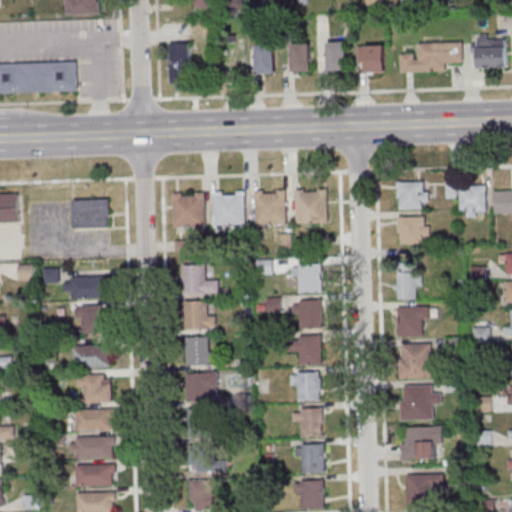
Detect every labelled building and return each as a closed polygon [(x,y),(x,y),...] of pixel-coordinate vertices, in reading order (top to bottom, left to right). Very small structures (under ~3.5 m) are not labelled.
[(95,0),(96,2),(99,2),(99,14),(66,15),(65,0),(95,0)] [(478,69),(508,69),(508,38),(478,38),(478,69)] [(329,70),(347,70),(347,41),(329,41),(329,70)] [(402,71),(446,71),(446,61),(464,61),(464,42),(421,42),(421,53),(402,53),(402,71)] [(192,43),(171,43),(171,82),(192,82),(192,43)] [(293,43),(293,71),(311,71),(311,43),(293,43)] [(276,45),(257,45),(257,73),(276,73),(276,45)] [(386,45),(358,45),(358,63),(368,63),(368,72),(386,72),(386,45)] [(0,93),(78,91),(77,61),(0,63),(0,93)] [(427,183),(399,183),(399,210),(427,210),(427,183)] [(488,215),(488,186),(461,186),(461,215),(488,215)] [(296,190),(297,224),(328,223),(328,189),(318,189),(318,193),(305,193),(305,190),(296,190)] [(255,191),(256,225),(287,224),(287,190),(277,190),(277,194),(264,194),(264,191),(255,191)] [(511,213),(511,190),(497,190),(497,214),(511,213)] [(214,192),(215,226),(247,225),(246,191),(236,192),(236,195),(223,195),(223,192),(214,192)] [(0,222),(20,223),(20,194),(0,193),(0,222)] [(173,193),(174,227),(206,226),(205,193),(195,193),(196,196),(182,197),(182,193),(173,193)] [(111,198),(75,198),(75,227),(111,227),(111,198)] [(400,243),(430,243),(430,216),(400,216),(400,243)] [(511,253),(502,253),(502,263),(508,263),(508,273),(511,272),(511,253)] [(399,299),(419,299),(419,287),(423,287),(423,263),(399,263),(399,299)] [(298,264),(321,264),(322,293),(300,294),(299,277),(291,278),(290,267),(298,267),(298,264)] [(34,280),(34,265),(20,265),(20,280),(34,280)] [(219,294),(184,295),(183,274),(185,274),(185,267),(206,266),(207,281),(219,281),(219,294)] [(61,268),(45,268),(45,283),(61,283),(61,268)] [(71,278),(111,277),(111,286),(108,286),(108,298),(72,299),(71,278)] [(300,301),(323,300),(324,330),(301,330),(301,314),(292,314),(292,304),(300,304),(300,301)] [(209,330),(186,331),(185,301),(207,301),(208,317),(215,317),(216,327),(209,327),(209,330)] [(108,333),(108,306),(78,306),(78,317),(83,317),(83,333),(108,333)] [(399,307),(399,337),(425,337),(425,320),(430,320),(430,307),(399,307)] [(210,365),(187,366),(186,337),(208,336),(209,352),(216,352),(216,362),(210,362),(210,365)] [(299,336),(322,336),(323,365),(300,366),(300,349),(291,350),(291,339),(299,339),(299,336)] [(435,344),(401,344),(401,379),(435,379),(435,344)] [(74,347),(113,346),(114,355),(110,355),(111,367),(75,368),(74,347)] [(0,368),(12,369),(12,358),(0,357),(0,368)] [(297,373),(320,372),(321,401),(299,402),(298,386),(290,386),(289,376),(298,375),(297,373)] [(218,403),(218,374),(188,374),(188,403),(218,403)] [(80,388),(87,388),(87,403),(113,403),(113,375),(80,375),(80,388)] [(435,394),(435,385),(404,385),(404,420),(435,420),(435,405),(443,405),(443,394),(435,394)] [(2,410),(0,409),(0,437),(15,438),(15,427),(2,427),(2,410)] [(76,410),(116,409),(116,418),(113,418),(113,430),(77,431),(76,410)] [(213,438),(190,439),(189,410),(211,409),(212,425),(219,425),(219,435),(213,435),(213,438)] [(301,409),(324,409),(324,438),(302,439),(302,422),(293,423),(293,413),(301,412),(301,409)] [(407,427),(407,460),(437,460),(437,445),(444,445),(444,427),(407,427)] [(492,444),(492,431),(480,431),(480,444),(492,444)] [(76,438),(116,437),(116,446),(113,446),(113,458),(77,459),(76,438)] [(302,445),(325,444),(326,474),(304,474),(303,458),(295,458),(294,448),(302,448),(302,445)] [(190,445),(190,471),(221,471),(221,445),(190,445)] [(77,466),(116,465),(116,474),(113,474),(114,486),(77,487),(77,466)] [(408,507),(442,507),(442,475),(408,475),(408,507)] [(222,479),(193,479),(193,509),(222,509),(222,479)] [(301,481),(324,481),(325,510),(303,510),(302,494),(293,494),(293,484),(301,484),(301,481)] [(77,511),(77,494),(116,492),(116,502),(113,502),(113,511),(77,511)]
